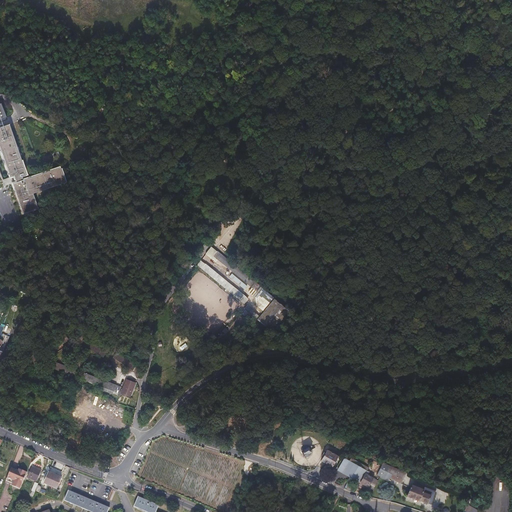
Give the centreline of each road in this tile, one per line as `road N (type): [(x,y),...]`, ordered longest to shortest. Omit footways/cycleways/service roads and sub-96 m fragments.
road 1 (unclassified): [(161,423),(191,391),(260,355),(308,357),(389,380),(511,361)]
road 2 (track): [(208,246),(241,204),(420,80),(429,0)]
road 3 (residential): [(161,423),(370,504),(411,511)]
road 4 (residential): [(0,430),(118,478)]
